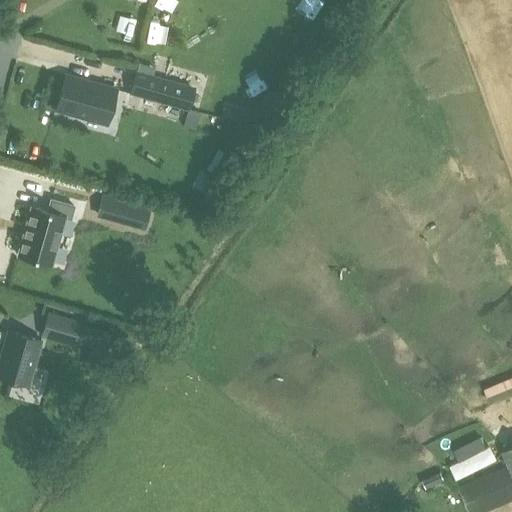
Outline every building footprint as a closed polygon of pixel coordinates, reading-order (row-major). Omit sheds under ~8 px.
[(130,92),(169,104),(188,109),(193,90),(174,85),(153,78),(137,74),(135,73),(130,92)] [(65,75),(56,109),(106,123),(116,89),(65,75)] [(0,292),(41,123),(0,112),(0,292)] [(197,146),(217,157),(228,139),(208,127),(197,146)] [(98,214),(144,227),(149,208),(103,195),(98,214)] [(165,197),(148,202),(153,220),(170,215),(165,197)] [(31,206),(17,255),(51,264),(64,217),(70,218),(74,205),(51,199),(47,211),(31,206)] [(44,325),(41,336),(78,346),(84,322),(48,312),(44,325)] [(8,330),(0,358),(0,376),(27,385),(40,339),(8,330)] [(511,446),(502,451),(508,464),(511,474),(511,446)] [(454,479),(467,511),(511,491),(511,489),(499,460),(454,479)]
